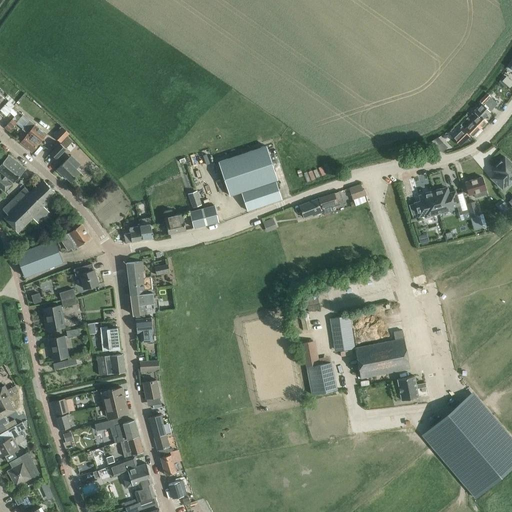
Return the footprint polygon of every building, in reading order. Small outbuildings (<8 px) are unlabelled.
[(475,110),(468,116),(480,128),(487,121),(483,118),(497,103),(490,96),(476,111),(475,110)] [(13,113),(22,119),(28,110),(19,104),(13,113)] [(3,119),(7,121),(13,112),(9,109),(3,119)] [(480,128),(468,116),(460,125),(462,126),(460,128),(461,129),(452,137),(460,146),(470,135),(472,136),(480,128)] [(12,119),(5,127),(9,130),(16,122),(12,119)] [(20,142),(32,152),(46,133),(29,120),(23,128),(28,132),(20,142)] [(56,126),(61,131),(69,125),(64,120),(56,126)] [(446,147),(436,137),(432,140),(431,141),(433,144),(434,146),(442,151),(446,148),(446,147)] [(66,148),(59,143),(50,153),(56,159),(66,148)] [(247,210),(282,199),(275,180),(277,179),(266,145),(218,161),(230,195),(241,191),(247,210)] [(0,175),(0,174),(0,186),(5,191),(11,184),(6,180),(9,177),(14,182),(25,168),(8,154),(0,164),(0,169),(3,172),(0,175)] [(511,180),(511,163),(504,156),(494,167),(500,173),(498,175),(496,172),(491,178),(502,188),(507,184),(508,185),(511,180)] [(80,172),(66,159),(56,169),(63,176),(64,175),(71,181),(80,172)] [(465,182),(468,191),(469,195),(473,193),(475,198),(487,194),(482,176),(465,182)] [(43,180),(42,180),(30,192),(25,187),(2,209),(7,214),(4,217),(17,231),(32,217),(39,223),(49,212),(43,206),(56,193),(43,180)] [(349,187),(353,199),(354,201),(352,202),(353,206),(366,201),(365,195),(366,194),(364,189),(361,190),(359,184),(349,187)] [(435,189),(434,193),(439,213),(453,209),(452,206),(457,205),(459,215),(469,212),(466,203),(463,191),(456,193),(455,191),(449,193),(447,187),(442,189),(440,188),(435,189)] [(197,190),(187,193),(192,208),(202,204),(197,190)] [(318,198),(324,213),(324,216),(329,214),(328,212),(333,210),(331,205),(342,201),(343,200),(339,191),(318,198)] [(439,213),(434,193),(430,191),(425,192),(424,194),(419,195),(421,201),(414,203),(418,216),(425,214),(425,217),(439,213)] [(299,205),(304,217),(317,212),(318,213),(322,212),(316,198),(299,205)] [(469,212),(471,218),(480,215),(475,200),(466,203),(469,212)] [(190,212),(192,218),(194,228),(218,222),(214,206),(190,212)] [(163,212),(164,217),(168,234),(186,230),(183,220),(183,217),(182,213),(173,215),(172,210),(170,209),(164,210),(163,212)] [(139,224),(142,240),(153,238),(151,224),(153,224),(151,216),(138,219),(139,224)] [(264,222),(267,230),(275,227),(273,219),(264,222)] [(60,237),(59,238),(67,250),(71,248),(72,250),(91,238),(81,224),(60,237)] [(124,234),(125,243),(142,240),(139,224),(137,224),(138,226),(129,227),(130,233),(124,234)] [(54,239),(15,253),(25,277),(63,263),(54,239)] [(153,265),(167,263),(166,256),(152,258),(153,265)] [(126,262),(131,295),(143,293),(142,290),(152,289),(155,288),(154,276),(145,277),(144,271),(143,271),(142,260),(126,262)] [(75,275),(79,274),(84,288),(98,284),(92,263),(73,269),(75,275)] [(168,264),(155,266),(156,274),(170,271),(168,264)] [(377,264),(365,268),(369,277),(380,273),(377,264)] [(155,312),(152,289),(142,290),(143,293),(131,295),(133,315),(155,312)] [(62,300),(63,307),(77,304),(75,297),(62,300)] [(65,326),(62,315),(60,305),(44,308),(47,322),(45,322),(47,330),(56,328),(65,326)] [(378,319),(378,328),(390,328),(390,311),(365,312),(366,320),(378,319)] [(307,312),(300,313),(303,330),(311,328),(307,312)] [(330,318),(334,351),(354,348),(350,315),(330,318)] [(140,332),(141,341),(151,340),(152,340),(151,331),(152,330),(152,327),(151,317),(135,319),(137,332),(140,332)] [(107,326),(100,327),(101,333),(102,342),(102,350),(110,349),(120,348),(117,327),(107,328),(107,326)] [(355,348),(361,378),(410,368),(402,330),(393,332),(395,339),(376,343),(355,348)] [(65,335),(58,337),(48,338),(52,359),(69,356),(65,335)] [(313,340),(302,342),(306,366),(317,364),(313,340)] [(104,356),(107,374),(125,371),(122,354),(104,356)] [(76,358),(53,363),(54,369),(77,364),(76,358)] [(140,361),(140,371),(158,370),(157,360),(140,361)] [(337,389),(332,361),(307,366),(312,394),(337,389)] [(414,375),(397,378),(399,388),(401,399),(418,396),(417,388),(425,386),(425,382),(416,384),(414,375)] [(156,379),(142,382),(146,398),(150,397),(152,405),(161,403),(159,395),(156,379)] [(0,386),(0,399),(7,396),(10,395),(10,394),(18,390),(15,385),(7,389),(4,385),(0,386)] [(122,387),(101,392),(104,405),(125,400),(122,387)] [(0,405),(5,415),(15,409),(7,396),(0,399),(0,405)] [(66,398),(52,401),(55,415),(69,412),(66,398)] [(511,454),(464,398),(429,428),(483,492),(511,466),(511,454)] [(125,400),(104,405),(107,417),(128,412),(125,400)] [(0,423),(2,422),(6,429),(12,427),(9,422),(5,415),(0,405),(0,423)] [(70,427),(66,414),(56,417),(60,430),(70,427)] [(149,417),(148,417),(153,437),(154,437),(173,432),(169,418),(162,420),(160,414),(149,417)] [(114,442),(120,440),(138,436),(134,420),(123,422),(121,417),(95,423),(97,430),(110,427),(112,435),(113,435),(114,442)] [(12,427),(6,429),(7,430),(3,432),(7,438),(0,442),(0,456),(9,452),(10,453),(19,448),(13,438),(20,434),(18,432),(26,428),(22,422),(12,427)] [(71,431),(63,433),(66,442),(73,439),(71,431)] [(166,434),(154,437),(157,449),(158,449),(169,446),(170,451),(176,449),(175,445),(176,444),(173,432),(166,434)] [(122,447),(123,453),(124,456),(143,451),(138,436),(120,440),(122,447)] [(170,454),(160,457),(165,474),(167,474),(176,471),(173,463),(181,460),(178,449),(170,452),(170,454)] [(27,452),(13,460),(16,465),(7,470),(16,485),(39,472),(27,452)] [(82,461),(94,457),(92,452),(81,456),(82,461)] [(124,502),(125,506),(154,496),(150,483),(152,482),(146,462),(137,465),(134,456),(124,459),(109,465),(113,475),(128,471),(130,478),(124,479),(127,486),(139,483),(141,489),(136,490),(138,497),(124,502)] [(184,485),(180,486),(178,480),(168,483),(172,498),(187,494),(184,485)] [(50,489),(47,482),(41,485),(44,492),(50,489)] [(24,486),(15,490),(17,495),(26,491),(24,486)] [(15,499),(18,504),(28,498),(25,493),(15,499)] [(154,496),(125,506),(126,511),(160,511),(155,496),(154,496)] [(188,496),(182,499),(184,505),(190,502),(188,496)]
